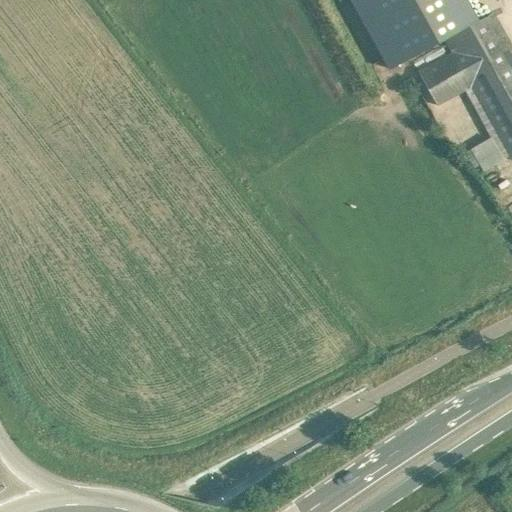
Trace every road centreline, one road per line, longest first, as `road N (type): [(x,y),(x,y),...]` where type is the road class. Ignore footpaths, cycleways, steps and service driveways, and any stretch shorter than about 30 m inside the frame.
road 1 (primary): [(511,383),(312,511)]
road 2 (primary): [(371,511),(511,419)]
